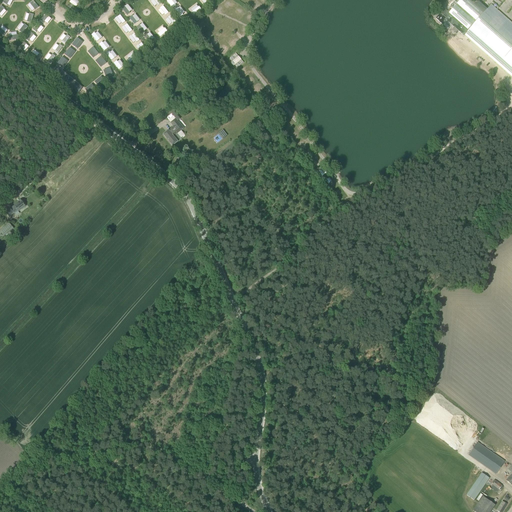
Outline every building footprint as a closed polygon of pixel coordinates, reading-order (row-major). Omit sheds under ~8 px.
[(436,18),(436,19),(443,25),(445,23),(452,30),(454,28),(464,36),(465,36),(511,77),(511,23),(491,5),(487,10),(479,3),(476,6),(468,0),(460,0),(449,13),(447,12),(445,10),(441,15),(440,14),(436,18)] [(9,11),(12,7),(3,1),(0,5),(9,11)] [(38,14),(42,8),(33,2),(28,8),(38,14)] [(122,10),(127,16),(134,10),(129,4),(122,10)] [(22,17),(28,22),(31,19),(32,20),(34,17),(27,11),(22,17)] [(123,18),(121,15),(111,21),(113,25),(123,18)] [(44,28),(49,23),(43,17),(38,22),(44,28)] [(25,31),(27,28),(19,20),(17,23),(25,31)] [(4,26),(0,34),(5,37),(9,29),(4,26)] [(57,36),(65,43),(71,37),(62,30),(57,36)] [(103,32),(95,39),(97,42),(105,35),(103,32)] [(28,36),(25,39),(33,44),(35,41),(28,36)] [(75,39),(67,49),(74,55),(83,46),(75,39)] [(104,52),(112,46),(108,40),(100,47),(104,52)] [(19,47),(26,53),(30,49),(23,42),(19,47)] [(53,52),(52,54),(55,56),(61,49),(52,42),(48,47),(53,52)] [(93,47),(85,52),(89,57),(96,52),(93,47)] [(111,61),(119,55),(114,50),(108,54),(110,56),(109,58),(111,61)] [(39,51),(33,59),(36,62),(43,54),(39,51)] [(65,65),(72,57),(66,52),(59,60),(65,65)] [(230,59),(232,62),(231,63),(233,67),(235,65),(238,68),(244,63),(241,60),(238,57),(236,54),(230,59)] [(47,57),(43,61),(48,65),(52,61),(47,57)] [(101,57),(92,62),(96,68),(101,65),(100,62),(103,60),(101,57)] [(100,72),(102,75),(105,73),(107,76),(113,71),(108,65),(100,72)] [(66,84),(71,79),(65,74),(61,80),(66,84)] [(98,86),(104,80),(97,74),(94,76),(96,78),(93,80),(98,86)] [(76,92),(83,84),(78,80),(71,88),(76,92)] [(87,85),(80,92),(84,97),(91,90),(87,85)] [(180,119),(174,112),(171,113),(178,121),(180,119)] [(168,131),(163,135),(172,146),(181,139),(177,134),(183,129),(175,119),(171,123),(174,126),(168,131)] [(235,143),(216,156),(219,161),(238,148),(235,143)] [(51,184),(56,181),(51,173),(37,181),(41,188),(50,182),(51,184)] [(26,207),(20,200),(14,205),(14,206),(10,209),(10,208),(6,211),(7,213),(5,214),(4,213),(0,216),(0,220),(3,225),(10,220),(8,218),(10,216),(9,215),(13,213),(14,214),(18,211),(18,210),(21,208),(23,210),(26,207)] [(9,224),(0,231),(5,236),(13,229),(9,224)] [(468,455),(496,475),(505,462),(477,443),(468,455)] [(466,495),(474,501),(490,478),(482,473),(466,495)] [(492,483),(493,484),(490,488),(497,492),(502,486),(496,481),(494,480),(492,483)] [(473,511),(474,511),(490,511),(495,505),(493,504),(483,497),(473,511)] [(496,510),(496,511),(498,511),(501,511),(507,504),(502,501),(496,510)]
